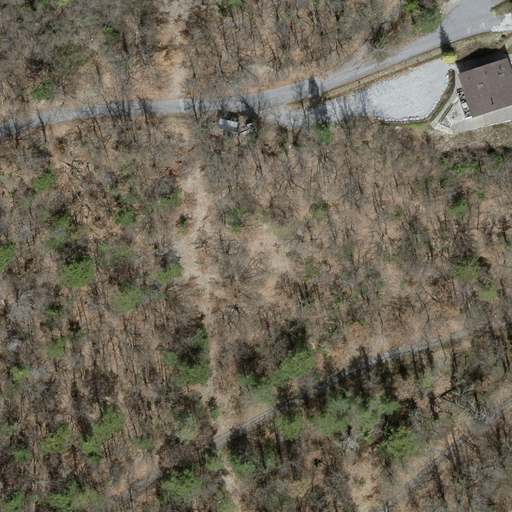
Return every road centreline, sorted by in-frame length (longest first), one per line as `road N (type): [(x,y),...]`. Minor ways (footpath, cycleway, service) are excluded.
road 1 (track): [(109,511),(138,483),(343,371),(511,318)]
road 2 (track): [(387,511),(511,409)]
